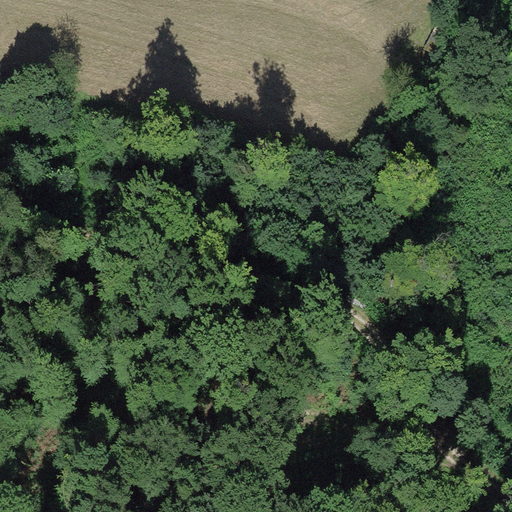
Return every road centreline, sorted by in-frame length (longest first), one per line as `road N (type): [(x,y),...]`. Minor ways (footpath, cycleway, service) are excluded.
road 1 (track): [(0,196),(310,290),(372,332),(468,477),(511,499)]
road 2 (track): [(468,477),(293,412),(243,408),(169,423),(46,489),(0,495)]
